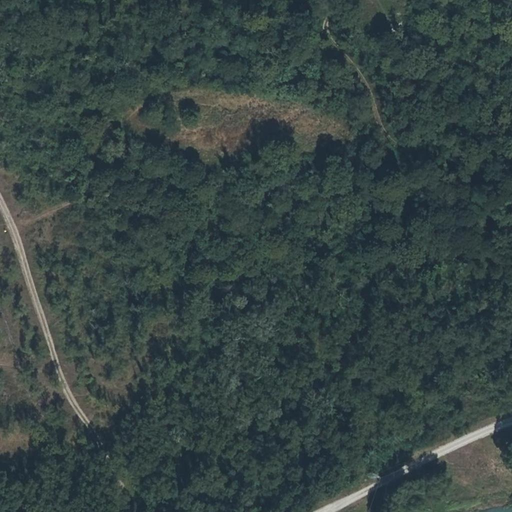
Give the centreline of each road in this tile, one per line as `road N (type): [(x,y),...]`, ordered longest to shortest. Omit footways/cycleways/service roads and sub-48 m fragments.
road 1 (track): [(511,164),(470,176),(389,143),(363,80),(301,18),(226,1),(148,0)]
road 2 (track): [(0,206),(60,378),(136,511)]
road 3 (track): [(324,511),(511,423)]
